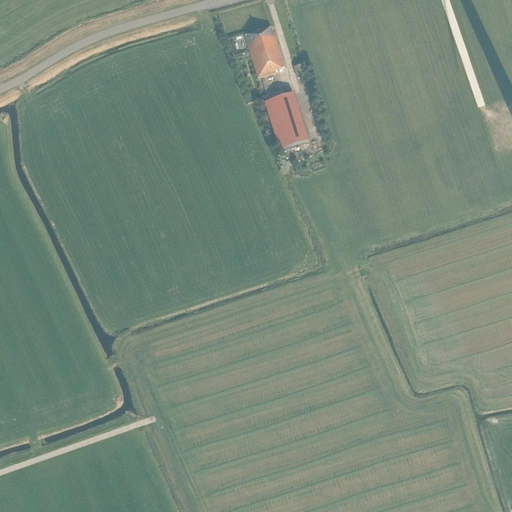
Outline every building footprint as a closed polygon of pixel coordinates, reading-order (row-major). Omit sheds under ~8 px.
[(258,80),(277,74),(277,73),(284,70),(272,29),(245,38),(258,80)] [(303,66),(293,68),(296,79),(306,76),(303,66)] [(258,102),(265,100),(263,93),(255,95),(258,102)] [(294,95),(265,104),(280,152),(308,143),(294,95)] [(351,264),(355,263),(354,262),(363,260),(361,253),(349,256),(351,264)]
